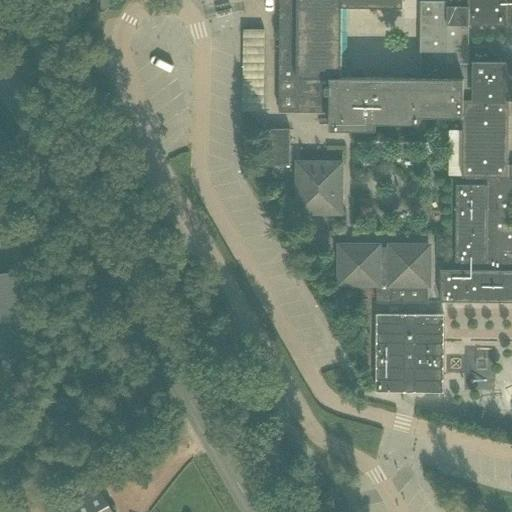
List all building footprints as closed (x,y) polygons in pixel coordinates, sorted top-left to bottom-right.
[(95,0),(96,10),(108,11),(107,0),(95,0)] [(402,7),(402,0),(279,0),(280,18),(280,38),(277,114),(301,115),(301,106),(317,107),(333,107),(332,130),(379,131),(380,124),(424,125),(425,117),(467,117),(467,122),(447,122),(446,185),(456,185),(455,261),(461,261),(461,269),(440,269),(440,302),(511,302),(511,175),(508,176),(509,101),(511,100),(511,71),(488,47),(469,47),(469,25),(505,24),(505,26),(507,26),(507,16),(511,15),(511,0),(446,0),(447,1),(421,1),(420,55),(423,56),(423,70),(420,70),(420,78),(363,78),(363,72),(353,72),(353,77),(342,77),(342,9),(342,6),(402,7)] [(241,110),(263,111),(265,29),(243,28),(241,110)] [(265,165),(290,165),(290,129),(265,129),(265,165)] [(294,214),(344,215),(345,160),(295,159),(294,214)] [(337,242),(337,287),(377,287),(377,302),(392,302),(428,302),(428,288),(433,288),(433,242),(388,242),(388,248),(382,248),(382,242),(337,242)] [(0,274),(0,322),(32,318),(25,271),(0,274)] [(443,393),(443,315),(376,315),(376,393),(443,393)] [(112,511),(99,488),(81,498),(55,511),(112,511)]
